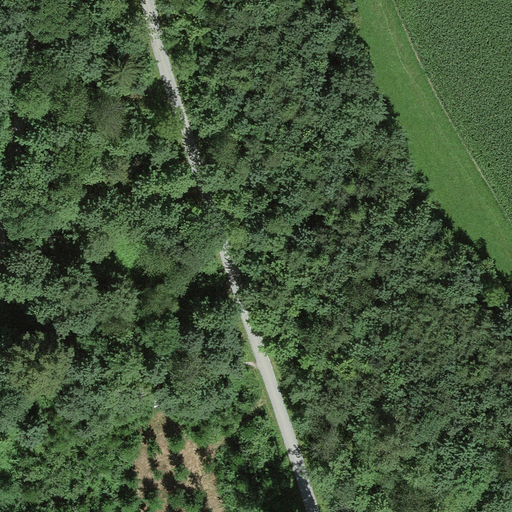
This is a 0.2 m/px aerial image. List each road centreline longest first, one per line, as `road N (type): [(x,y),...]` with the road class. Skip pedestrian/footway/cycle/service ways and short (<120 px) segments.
road 1 (track): [(146,0),(311,511)]
road 2 (track): [(0,184),(36,0)]
